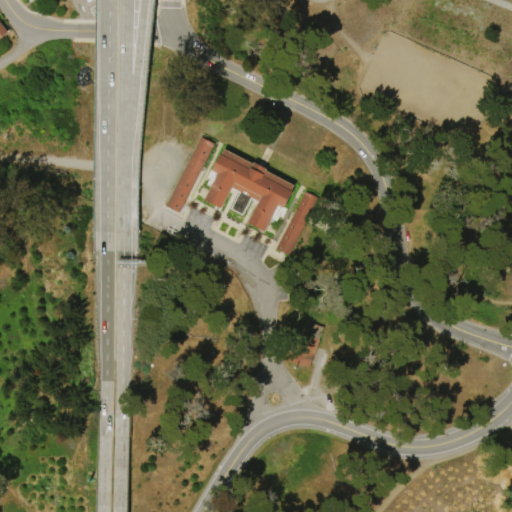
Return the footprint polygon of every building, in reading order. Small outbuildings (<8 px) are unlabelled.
[(0,20),(10,34),(0,41),(0,20)] [(217,145),(180,214),(166,207),(203,137),(217,145)] [(226,150),(254,165),(255,163),(269,170),(268,172),(295,186),(293,191),(294,192),(285,209),(288,210),(285,215),(283,214),(281,213),(277,222),(273,220),(267,232),(250,223),(260,203),(253,199),(243,216),(231,210),(241,193),(234,189),(223,211),(205,201),(211,189),(207,186),(226,150)] [(306,193),(319,200),(291,256),(277,249),(306,193)] [(324,329),(311,369),(286,361),(295,332),(310,337),(313,326),(324,329)] [(325,376),(330,360),(342,364),(337,380),(325,376)]
